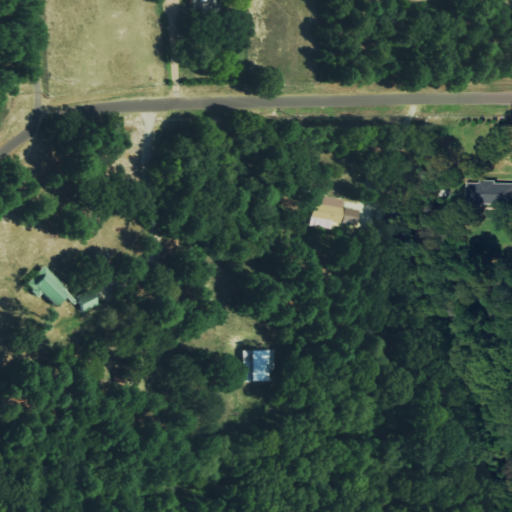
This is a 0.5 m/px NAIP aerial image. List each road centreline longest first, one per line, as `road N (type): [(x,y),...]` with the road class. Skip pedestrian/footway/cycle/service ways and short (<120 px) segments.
road 1 (residential): [(511,100),(105,108),(46,127),(0,165)]
road 2 (residential): [(46,127),(46,0)]
